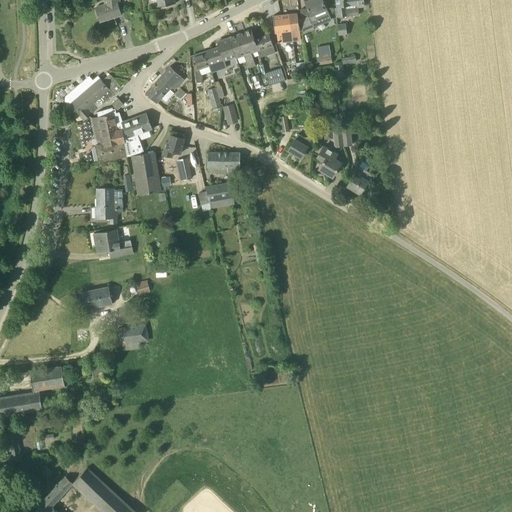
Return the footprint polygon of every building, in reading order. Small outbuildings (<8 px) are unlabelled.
[(119,0),(104,0),(105,4),(95,8),(100,22),(121,15),(117,3),(120,2),(119,0)] [(331,21),(323,1),(322,0),(308,0),(305,2),(311,16),(300,20),(302,35),(314,30),(313,28),(331,21)] [(356,5),(357,7),(364,6),(363,0),(336,0),(337,7),(337,6),(337,8),(336,8),(337,18),(346,17),(345,6),(350,5),(351,6),(356,5)] [(299,25),(298,14),(281,16),(282,28),(286,27),(286,25),(289,25),(293,24),(294,26),(299,25)] [(284,42),(282,28),(281,16),(273,17),(275,33),(277,33),(278,43),(284,42)] [(300,30),(299,25),(294,26),(293,24),(289,25),(292,41),(301,40),(300,30)] [(339,36),(347,35),(345,24),(337,25),(339,36)] [(284,42),(292,41),(289,25),(286,25),(286,27),(282,28),(284,42)] [(254,39),(251,30),(244,33),(248,44),(255,42),(254,39)] [(240,47),(248,44),(244,33),(237,35),(240,45),(240,47)] [(269,34),(262,36),(254,39),(255,42),(258,51),(261,57),(268,55),(275,52),(273,46),(269,34)] [(232,48),(240,45),(237,35),(229,38),(232,48)] [(235,57),(232,48),(229,38),(217,42),(219,47),(205,52),(210,66),(209,66),(211,73),(226,68),(224,61),(235,57)] [(251,53),(258,51),(255,42),(248,44),(240,47),(243,56),(244,56),(247,63),(254,60),(251,53)] [(243,56),(240,47),(240,45),(232,48),(235,57),(236,59),(243,56)] [(332,64),(330,51),(319,53),(320,65),(332,64)] [(199,70),(209,66),(210,66),(205,52),(191,56),(196,71),(197,87),(203,87),(202,75),(201,75),(199,70)] [(170,66),(145,93),(157,103),(182,77),(170,66)] [(266,73),(270,85),(285,80),(281,68),(266,73)] [(122,88),(110,74),(102,81),(100,78),(93,84),(87,78),(66,96),(72,103),(71,106),(84,121),(113,95),(122,88)] [(181,88),(176,93),(181,98),(186,93),(181,88)] [(213,109),(221,107),(216,88),(208,91),(213,109)] [(219,88),(216,88),(221,107),(224,106),(219,88)] [(118,99),(113,104),(117,108),(122,104),(118,99)] [(233,105),(224,108),(228,124),(237,121),(233,105)] [(113,109),(113,108),(97,112),(99,116),(91,118),(96,140),(103,138),(104,144),(96,145),(99,162),(127,156),(127,155),(139,153),(144,151),(137,134),(128,138),(122,123),(123,122),(119,112),(117,113),(115,109),(113,109)] [(145,114),(123,122),(122,123),(128,138),(137,134),(151,129),(146,114),(145,114)] [(286,117),(280,118),(282,133),(289,132),(286,117)] [(350,129),(342,130),(343,146),(352,145),(350,129)] [(343,146),(342,130),(333,131),(335,147),(343,146)] [(295,139),(288,150),(301,158),(307,147),(309,148),(311,145),(310,137),(304,137),(298,134),(295,139)] [(184,139),(170,135),(168,142),(166,142),(163,155),(171,158),(173,152),(180,154),(184,139)] [(333,177),(341,163),(335,159),(337,155),(323,147),(317,157),(324,161),(319,169),(333,177)] [(142,154),(132,158),(138,195),(162,191),(155,152),(142,154)] [(240,153),(239,153),(208,152),(208,173),(238,173),(238,168),(240,168),(240,153)] [(187,159),(179,160),(180,163),(178,163),(181,180),(192,178),(187,159)] [(372,174),(359,167),(355,173),(347,186),(360,194),(368,181),(372,174)] [(235,205),(231,184),(231,182),(205,186),(207,191),(209,203),(211,209),(235,205)] [(101,220),(101,218),(110,218),(111,223),(117,223),(116,211),(122,210),(122,190),(113,190),(113,189),(97,189),(98,207),(95,207),(91,207),(91,220),(101,220)] [(201,204),(209,203),(207,191),(199,193),(201,204)] [(118,249),(119,256),(133,254),(132,247),(131,240),(118,242),(115,229),(98,232),(102,252),(118,249)] [(266,259),(263,249),(255,251),(257,261),(266,259)] [(139,282),(136,283),(139,295),(140,295),(144,294),(150,292),(147,280),(139,282)] [(113,304),(109,287),(79,293),(83,310),(113,304)] [(122,352),(140,350),(139,343),(149,342),(148,331),(154,330),(153,323),(117,328),(120,346),(122,346),(122,352)] [(65,386),(62,366),(49,368),(30,371),(34,393),(0,398),(0,415),(42,409),(39,389),(65,386)] [(15,433),(7,435),(9,446),(4,447),(5,453),(0,454),(0,464),(0,465),(22,461),(20,451),(15,433)] [(73,483),(72,483),(103,511),(135,511),(87,468),(86,467),(73,483)] [(72,483),(73,483),(66,476),(54,489),(32,511),(56,511),(51,507),(72,483)]
